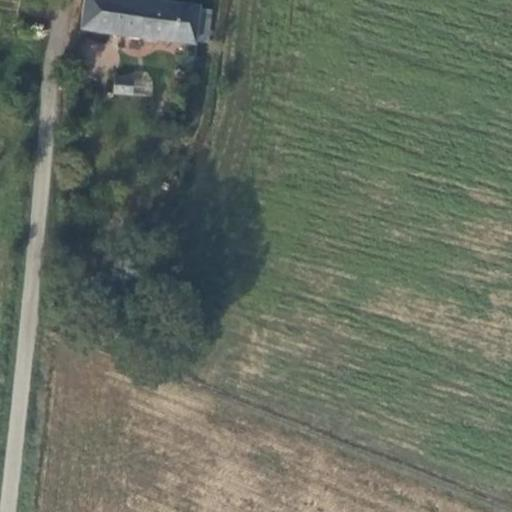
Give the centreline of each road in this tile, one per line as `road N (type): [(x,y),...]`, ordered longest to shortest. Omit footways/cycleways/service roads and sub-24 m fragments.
road 1 (track): [(42,237),(7,511)]
road 2 (unclassified): [(67,0),(42,237)]
